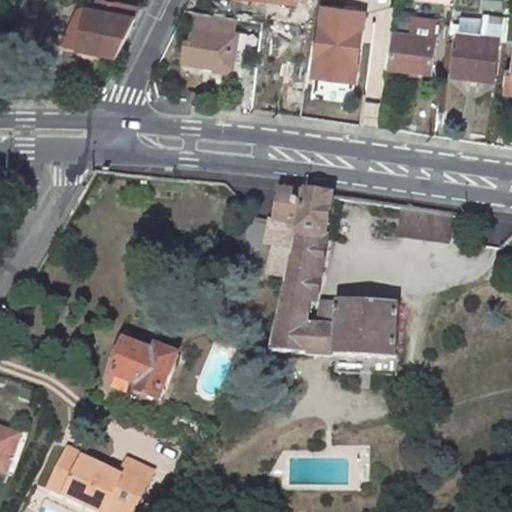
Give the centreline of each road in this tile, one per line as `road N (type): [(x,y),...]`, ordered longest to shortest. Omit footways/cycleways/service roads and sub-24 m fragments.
road 1 (primary): [(109,134),(511,186)]
road 2 (residential): [(84,132),(45,216),(0,283)]
road 3 (residential): [(168,0),(109,134)]
